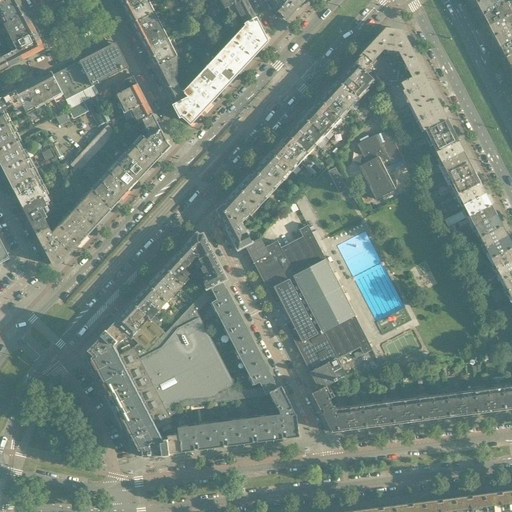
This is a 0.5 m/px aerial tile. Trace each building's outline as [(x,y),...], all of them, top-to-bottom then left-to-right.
[(19,0),(7,0),(0,4),(0,14),(21,4),(19,0)] [(147,0),(132,0),(123,5),(128,14),(149,3),(147,0)] [(185,0),(184,1),(190,12),(194,9),(189,0),(185,0)] [(219,0),(218,0),(223,9),(227,7),(241,0),(219,0)] [(245,0),(241,0),(227,7),(229,10),(239,14),(250,8),(245,0)] [(272,0),(278,10),(278,11),(288,0),(272,0)] [(298,0),(288,0),(278,11),(278,10),(277,12),(286,20),(302,3),(298,0)] [(483,0),(477,4),(483,15),(504,4),(502,0),(499,2),(498,0),(483,0)] [(489,26),(511,13),(511,9),(508,2),(504,4),(483,15),(489,26)] [(149,3),(128,14),(132,23),(154,12),(149,3)] [(21,4),(0,14),(0,17),(4,24),(26,13),(21,4)] [(256,19),(250,8),(239,14),(244,24),(246,24),(256,19)] [(154,12),(132,23),(137,31),(158,20),(154,12)] [(26,13),(4,24),(8,33),(31,21),(26,13)] [(494,36),(511,27),(511,13),(489,26),(494,36)] [(267,41),(256,19),(246,24),(244,24),(231,38),(252,58),(267,41)] [(158,20),(137,31),(141,40),(163,29),(158,20)] [(31,21),(8,33),(13,42),(35,30),(31,21)] [(500,47),(511,40),(511,27),(494,36),(500,47)] [(163,29),(141,40),(146,49),(167,38),(163,29)] [(401,31),(394,30),(386,29),(371,46),(382,56),(398,59),(395,87),(399,84),(405,95),(403,96),(408,106),(433,94),(401,31)] [(18,51),(40,40),(35,30),(13,42),(16,49),(17,49),(18,51)] [(167,38),(146,49),(151,58),(172,47),(167,38)] [(252,58),(231,38),(214,56),(235,75),(252,58)] [(42,50),(43,46),(40,40),(18,51),(23,60),(42,50)] [(511,40),(500,47),(505,57),(511,53),(511,40)] [(80,61),(82,64),(68,71),(66,68),(53,75),(52,75),(62,95),(65,100),(129,67),(116,42),(80,61)] [(371,46),(356,63),(373,79),(378,84),(395,87),(398,59),(382,56),(371,46)] [(172,47),(151,58),(155,67),(176,56),(172,47)] [(23,60),(18,51),(17,49),(16,49),(3,56),(9,67),(23,60)] [(0,71),(9,67),(3,56),(0,57),(0,71)] [(176,56),(155,67),(160,76),(176,68),(176,56)] [(235,75),(214,56),(198,73),(219,92),(235,75)] [(356,63),(347,72),(366,89),(369,85),(368,84),(373,79),(356,63)] [(176,68),(160,76),(166,88),(176,83),(176,68)] [(52,72),(42,77),(53,99),(62,95),(52,75),(53,75),(52,72)] [(347,72),(339,80),(360,100),(368,91),(366,89),(347,72)] [(219,92),(198,73),(182,90),(183,91),(203,110),(219,92)] [(123,80),(127,89),(137,84),(133,75),(123,80)] [(42,77),(33,82),(45,104),(53,99),(42,77)] [(360,100),(339,80),(329,91),(350,110),(360,100)] [(33,82),(24,86),(35,108),(45,104),(33,82)] [(183,91),(182,90),(180,91),(176,83),(166,88),(181,116),(189,124),(203,110),(183,91)] [(137,84),(127,89),(114,96),(119,105),(142,92),(137,84)] [(15,91),(23,106),(26,113),(35,108),(24,86),(15,91)] [(23,106),(15,91),(2,97),(8,108),(12,106),(14,111),(23,106)] [(329,91),(321,100),(341,119),(350,110),(329,91)] [(127,112),(146,102),(142,92),(119,105),(120,108),(110,113),(113,119),(123,114),(127,112)] [(433,94),(408,106),(411,111),(436,98),(433,94)] [(106,114),(96,95),(87,100),(96,119),(97,119),(99,122),(96,123),(99,128),(101,127),(107,124),(108,123),(104,115),(106,114)] [(436,98),(411,111),(416,122),(441,108),(436,98)] [(321,100),(313,109),(333,128),(341,119),(321,100)] [(84,102),(52,119),(54,124),(86,107),(84,102)] [(153,114),(148,104),(146,102),(127,112),(131,119),(134,117),(136,120),(140,118),(141,120),(153,114)] [(441,108),(416,122),(422,132),(423,132),(424,131),(447,119),(441,108)] [(313,109),(304,118),(325,137),(333,128),(313,109)] [(168,143),(157,123),(153,114),(141,120),(142,122),(139,124),(142,132),(146,130),(147,133),(144,137),(163,155),(171,146),(168,143)] [(0,128),(10,123),(6,115),(0,117),(0,128)] [(304,118),(296,126),(317,146),(325,137),(304,118)] [(416,149),(452,130),(447,119),(424,131),(423,132),(426,137),(421,140),(413,144),(416,149)] [(16,136),(10,123),(0,128),(0,150),(19,141),(16,136)] [(78,173),(101,148),(116,132),(115,131),(107,124),(70,164),(77,171),(78,173)] [(296,126),(288,135),(309,155),(317,146),(296,126)] [(403,160),(392,139),(397,137),(394,128),(381,133),(376,135),(376,134),(357,144),(367,162),(360,166),(377,199),(385,195),(386,198),(395,193),(394,191),(396,190),(385,169),(403,160)] [(434,153),(458,141),(452,130),(416,149),(418,153),(429,148),(428,147),(430,146),(434,153)] [(49,138),(60,161),(65,158),(53,135),(49,138)] [(288,135),(280,144),(300,163),(309,155),(288,135)] [(163,155),(144,137),(143,136),(135,145),(155,163),(163,155)] [(28,159),(24,150),(19,141),(0,150),(0,160),(5,171),(28,159)] [(427,170),(463,152),(458,141),(434,153),(437,160),(435,161),(435,160),(425,165),(427,170)] [(280,144),(272,153),(292,172),(300,163),(280,144)] [(155,163),(135,145),(126,154),(146,173),(155,163)] [(445,174),(469,162),(463,152),(427,170),(429,175),(440,170),(439,169),(441,168),(445,174)] [(272,153),(263,162),(284,181),(292,172),(272,153)] [(146,173),(126,154),(118,163),(138,182),(146,173)] [(37,177),(33,168),(28,159),(5,171),(14,189),(37,177)] [(77,171),(70,164),(66,161),(61,166),(70,179),(77,171)] [(263,162),(255,171),(276,190),(284,181),(263,162)] [(438,191),(474,173),(469,162),(445,174),(448,181),(446,182),(435,187),(438,191)] [(138,182),(118,163),(109,172),(129,190),(138,182)] [(255,171),(247,179),(268,198),(276,190),(255,171)] [(129,190),(109,172),(101,181),(121,199),(129,190)] [(452,198),(480,184),(474,173),(438,191),(440,196),(449,192),(452,198)] [(47,195),(42,186),(37,177),(14,189),(23,206),(24,206),(45,195),(47,195)] [(247,179),(239,188),(260,207),(268,198),(247,179)] [(121,199),(101,181),(93,190),(113,208),(121,199)] [(453,211),(462,207),(485,195),(480,184),(452,198),(437,205),(442,216),(453,211)] [(113,208),(93,190),(91,188),(74,206),(96,226),(113,208)] [(239,188),(231,197),(250,214),(252,216),(260,207),(239,188)] [(45,195),(24,206),(23,206),(37,233),(49,226),(44,218),(47,217),(46,213),(47,212),(45,206),(47,205),(46,203),(48,202),(45,195)] [(467,217),(491,205),(485,195),(462,207),(464,211),(444,220),(447,225),(448,227),(453,224),(467,217)] [(231,197),(223,206),(240,222),(245,217),(246,218),(250,214),(231,197)] [(461,235),(497,217),(491,205),(467,217),(470,224),(468,225),(467,224),(458,229),(461,235)] [(96,226),(74,206),(66,215),(88,235),(96,226)] [(240,222),(223,206),(218,211),(229,233),(244,226),(243,224),(240,222)] [(274,219),(280,212),(277,209),(271,216),(274,219)] [(88,235),(66,215),(58,223),(60,224),(80,243),(88,235)] [(478,239),(502,227),(497,217),(461,235),(463,239),(472,234),(472,233),(474,232),(478,239)] [(266,223),(263,226),(266,229),(273,221),(269,218),(265,222),(266,223)] [(58,267),(80,243),(60,224),(54,230),(52,232),(49,226),(37,233),(54,266),(58,267)] [(252,242),(248,234),(246,229),(244,226),(229,233),(235,244),(235,247),(237,248),(238,250),(245,246),(246,247),(261,239),(260,238),(252,242)] [(356,315),(348,301),(327,259),(325,259),(323,254),(315,239),(308,226),(300,230),(303,237),(281,248),(277,241),(265,248),(261,239),(246,247),(319,390),(326,386),(346,375),(342,367),(348,364),(343,355),(360,347),(364,354),(365,353),(372,349),(354,316),(356,315)] [(467,258),(472,255),(508,238),(502,227),(478,239),(481,245),(479,246),(478,245),(478,246),(475,241),(462,248),(467,258)] [(199,233),(198,234),(197,233),(188,243),(193,247),(197,255),(197,256),(198,259),(212,251),(203,234),(202,234),(202,233),(199,233)] [(0,261),(10,257),(0,237),(0,261)] [(489,261),(511,248),(511,246),(508,238),(472,255),(474,260),(483,255),(483,254),(485,253),(489,261)] [(197,256),(197,255),(193,247),(188,243),(165,268),(183,285),(189,278),(187,277),(190,273),(185,269),(197,256)] [(482,277),(511,261),(511,248),(489,261),(492,267),(490,268),(489,267),(480,271),(482,277)] [(226,279),(220,268),(212,251),(198,259),(202,267),(200,268),(204,276),(202,277),(204,281),(202,282),(206,289),(222,281),(226,279)] [(499,282),(511,275),(511,261),(482,277),(485,281),(494,276),(494,275),(496,274),(499,282)] [(167,302),(183,285),(165,268),(149,286),(167,302)] [(493,298),(511,288),(511,275),(499,282),(503,288),(501,289),(500,288),(491,293),(493,298)] [(237,390),(197,312),(215,293),(217,299),(212,302),(219,317),(236,309),(222,281),(206,289),(179,317),(177,315),(173,319),(176,321),(172,325),(169,323),(162,330),(165,333),(147,352),(137,343),(134,347),(140,358),(170,416),(176,413),(175,407),(263,395),(271,391),(277,388),(262,360),(245,368),(254,384),(260,381),(263,387),(237,390)] [(150,320),(167,302),(149,286),(132,303),(150,320)] [(511,301),(511,288),(493,298),(496,303),(497,302),(497,303),(495,304),(497,309),(511,301)] [(162,330),(150,320),(132,303),(115,322),(128,334),(137,343),(147,352),(165,333),(162,330)] [(236,309),(219,317),(227,332),(243,323),(236,309)] [(140,358),(134,347),(119,354),(115,347),(117,346),(128,334),(115,322),(88,351),(94,356),(92,358),(100,374),(111,394),(116,405),(119,410),(122,415),(140,450),(142,450),(143,457),(178,452),(176,434),(164,436),(161,437),(157,429),(172,421),(170,416),(140,358)] [(243,323),(227,332),(232,343),(249,335),(243,323)] [(249,335),(232,343),(238,353),(254,345),(249,335)] [(254,345),(238,353),(245,368),(262,360),(254,345)] [(511,383),(508,384),(501,385),(504,410),(511,409),(511,383)] [(504,410),(501,385),(487,387),(490,412),(504,410)] [(298,426),(296,414),(295,414),(292,408),(281,386),(277,388),(271,391),(274,398),(272,399),(276,407),(277,407),(280,412),(280,414),(272,415),(272,418),(267,419),(269,440),(299,437),(298,426)] [(312,393),(321,410),(330,405),(329,403),(332,401),(330,398),(332,397),(326,386),(319,390),(312,393)] [(487,387),(473,389),(476,414),(490,412),(487,387)] [(473,389),(464,390),(459,391),(462,415),(476,414),(473,389)] [(459,391),(446,392),(449,417),(462,415),(459,391)] [(446,392),(437,394),(432,394),(435,419),(449,417),(446,392)] [(432,394),(418,396),(421,421),(435,419),(432,394)] [(418,396),(410,397),(405,398),(407,423),(421,421),(418,396)] [(405,398),(390,400),(393,424),(407,423),(405,398)] [(390,400),(382,401),(377,401),(380,426),(393,424),(390,400)] [(330,405),(321,410),(332,432),(338,431),(335,407),(333,407),(333,404),(332,401),(329,403),(330,405)] [(377,401),(362,403),(366,428),(380,426),(377,401)] [(362,403),(353,404),(348,405),(352,430),(366,428),(362,403)] [(348,405),(335,407),(338,431),(352,430),(348,405)] [(269,440),(267,419),(262,419),(261,416),(242,419),(242,422),(237,423),(240,444),(269,440)] [(240,444),(237,423),(232,423),(232,420),(212,423),(213,426),(208,427),(210,448),(240,444)] [(210,448),(208,427),(203,427),(202,425),(183,427),(184,430),(178,431),(179,434),(176,434),(178,452),(210,448)] [(511,511),(511,489),(498,492),(500,511),(511,511)] [(500,511),(498,492),(484,494),(485,511),(500,511)] [(485,511),(484,494),(469,495),(471,511),(485,511)] [(471,511),(469,495),(455,497),(456,511),(471,511)] [(456,511),(455,497),(439,499),(440,511),(456,511)] [(440,511),(439,499),(425,501),(425,511),(440,511)] [(425,511),(425,501),(410,503),(410,511),(425,511)] [(410,511),(410,503),(396,505),(396,511),(410,511)]
